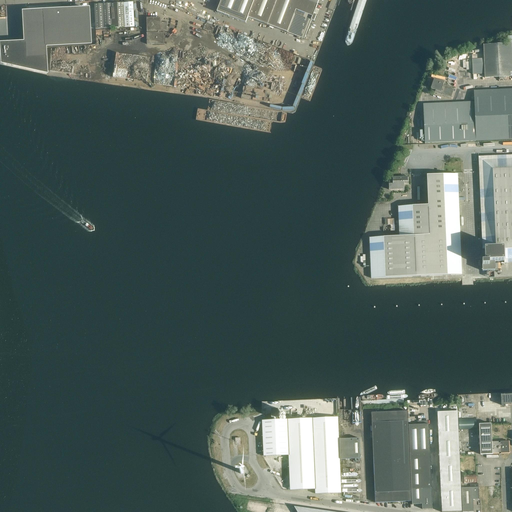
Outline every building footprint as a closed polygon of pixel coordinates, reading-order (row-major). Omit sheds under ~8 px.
[(248,18),(268,25),(304,39),(305,38),(306,36),(305,36),(319,0),(221,0),(217,12),(246,23),(248,18)] [(331,0),(329,8),(333,10),(337,0),(331,0)] [(123,3),(114,4),(115,28),(125,27),(123,3)] [(133,3),(123,3),(125,27),(134,27),(133,3)] [(25,13),(27,58),(46,57),(44,24),(43,4),(28,5),(29,13),(25,13)] [(63,11),(44,12),(46,46),(91,43),(89,10),(69,11),(69,9),(68,4),(62,4),(63,9),(63,11)] [(105,28),(104,4),(94,5),(96,29),(105,28)] [(114,4),(104,4),(105,28),(115,28),(114,4)] [(147,44),(165,44),(165,33),(150,33),(150,32),(154,32),(154,31),(167,31),(167,22),(161,22),(161,18),(147,18),(147,17),(147,27),(147,44)] [(509,77),(508,44),(483,45),(484,59),(472,60),(473,75),(485,74),(485,78),(509,77)] [(304,79),(307,80),(313,61),(306,59),(305,62),(309,63),(307,70),(304,79)] [(436,74),(443,76),(445,69),(439,67),(436,74)] [(272,87),(273,81),(258,79),(256,91),(260,92),(259,95),(263,95),(263,96),(267,97),(269,86),(272,87)] [(436,92),(451,97),(454,90),(443,86),(444,83),(434,79),(431,89),(436,91),(436,92)] [(511,89),(474,91),(474,102),(476,141),(511,139),(511,89)] [(476,141),(474,102),(423,104),(425,143),(476,141)] [(482,249),(485,249),(485,262),(482,262),(482,271),(495,271),(495,261),(504,261),(504,263),(511,262),(511,155),(478,157),(479,171),(482,249)] [(370,238),(371,278),(462,275),(458,192),(461,192),(461,189),(463,186),(463,183),(461,180),(458,180),(457,174),(427,176),(428,205),(398,207),(399,237),(370,238)] [(389,182),(389,190),(404,189),(404,184),(407,184),(408,184),(408,178),(402,178),(402,177),(393,178),(393,181),(389,182)] [(386,388),(361,389),(361,397),(386,396),(386,388)] [(501,395),(501,405),(505,405),(511,404),(511,394),(505,395),(501,395)] [(458,407),(459,418),(476,417),(476,406),(458,407)] [(371,413),(375,503),(411,501),(407,411),(371,413)] [(437,412),(441,487),(441,492),(438,492),(438,501),(441,501),(441,506),(441,511),(453,511),(462,511),(458,411),(437,412)] [(264,456),(289,455),(290,490),(315,489),(316,494),(341,493),(338,418),(262,421),(264,456)] [(459,419),(459,430),(477,429),(476,418),(459,419)] [(422,504),(422,509),(432,509),(432,506),(429,424),(409,425),(412,505),(422,504)] [(492,442),(492,439),(491,424),(479,424),(480,455),(493,454),(493,453),(508,452),(508,443),(492,443),(492,442)] [(359,459),(360,459),(359,439),(340,439),(341,459),(353,459),(353,462),(359,462),(359,459)] [(464,474),(464,484),(477,483),(476,474),(464,474)] [(470,484),(470,487),(462,488),(462,511),(466,511),(473,511),(473,500),(479,500),(479,487),(478,487),(478,484),(470,484)]
